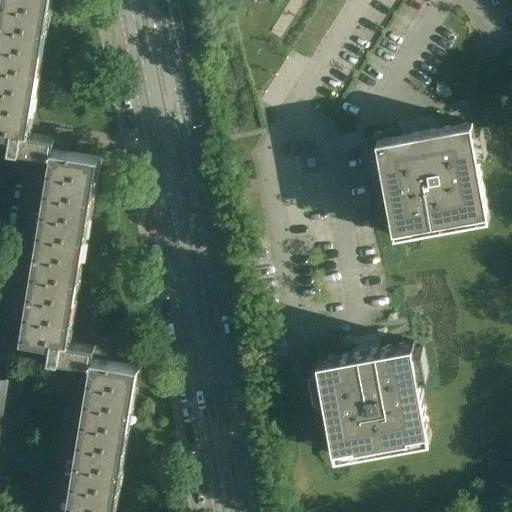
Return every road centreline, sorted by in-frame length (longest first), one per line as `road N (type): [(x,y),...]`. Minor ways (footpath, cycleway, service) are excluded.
road 1 (tertiary): [(124,0),(227,511)]
road 2 (tertiary): [(262,511),(162,0)]
